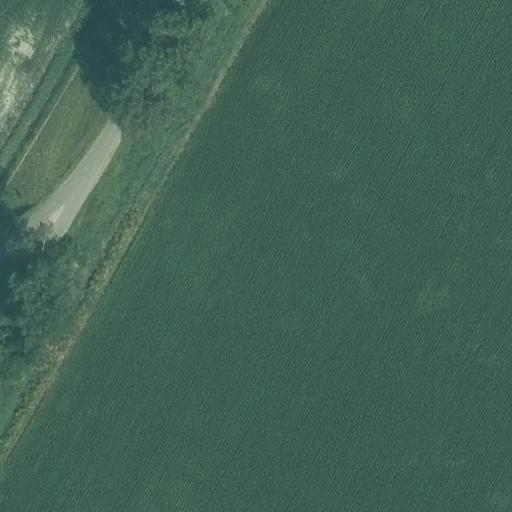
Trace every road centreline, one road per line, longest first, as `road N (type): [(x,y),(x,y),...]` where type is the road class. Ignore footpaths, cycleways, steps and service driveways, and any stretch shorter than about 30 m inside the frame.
road 1 (unclassified): [(78,185),(183,0)]
road 2 (unclassified): [(0,331),(78,185)]
